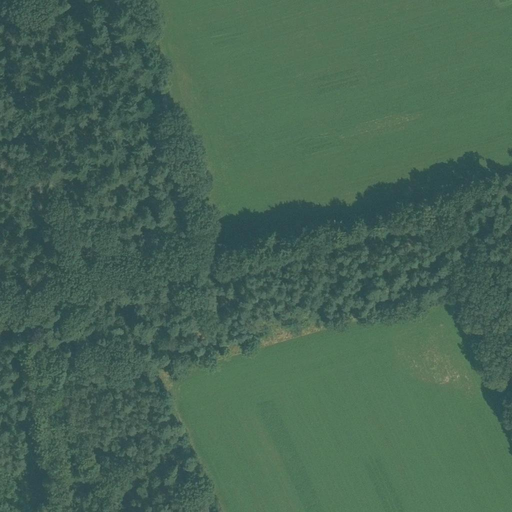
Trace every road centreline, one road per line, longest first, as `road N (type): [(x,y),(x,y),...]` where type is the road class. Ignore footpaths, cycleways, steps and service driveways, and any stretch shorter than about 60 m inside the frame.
road 1 (unknown): [(119,511),(33,338),(0,313)]
road 2 (track): [(41,300),(35,360),(64,511)]
road 3 (track): [(0,309),(193,264)]
